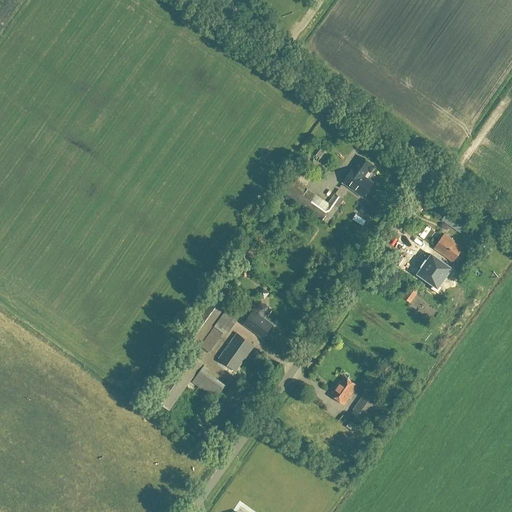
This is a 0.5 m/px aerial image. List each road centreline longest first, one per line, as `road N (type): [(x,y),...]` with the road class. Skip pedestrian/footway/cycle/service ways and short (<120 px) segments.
road 1 (unclassified): [(437,166),(191,511)]
road 2 (unclassified): [(437,166),(203,0)]
